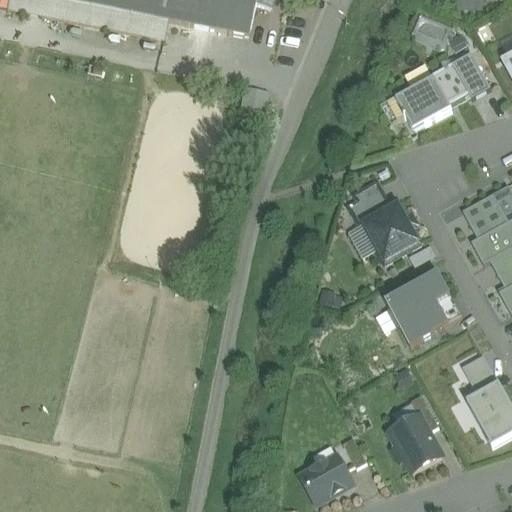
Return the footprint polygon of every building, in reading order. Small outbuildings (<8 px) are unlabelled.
[(168,25),(51,1),(51,2),(40,0),(9,0),(7,13),(164,45),(168,25)] [(40,0),(51,2),(51,1),(168,25),(227,37),(248,41),(256,0),(40,0)] [(472,60),(435,81),(453,115),(491,94),(472,60)] [(411,94),(395,103),(414,137),(453,115),(435,81),(428,70),(405,83),(411,94)] [(265,102),(241,97),(237,115),(260,121),(265,102)] [(359,231),(363,229),(391,214),(378,190),(356,201),(359,207),(349,213),(359,231)] [(511,197),(509,192),(494,201),(509,228),(511,226),(511,197)] [(463,218),(470,231),(478,245),(472,249),(484,272),(491,268),(511,256),(511,226),(509,228),(494,201),(463,218)] [(386,271),(424,250),(401,209),(391,214),(363,229),(386,271)] [(511,256),(491,268),(506,295),(500,299),(511,322),(511,256)] [(434,272),(382,303),(416,362),(469,332),(434,272)] [(463,374),(478,402),(500,391),(484,362),(463,374)] [(478,402),(467,409),(493,454),(511,443),(511,412),(500,391),(478,402)] [(412,408),(420,423),(429,439),(440,433),(423,402),(412,408)] [(420,423),(390,439),(413,480),(443,464),(429,439),(420,423)] [(355,444),(343,450),(356,474),(367,468),(355,444)] [(339,461),(300,482),(316,511),(317,511),(356,491),(339,461)]
